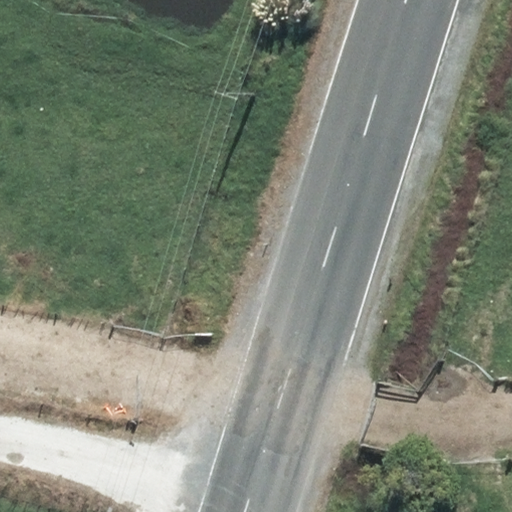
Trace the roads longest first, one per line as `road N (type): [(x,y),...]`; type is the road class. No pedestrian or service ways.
road 1 (tertiary): [(243,511),(407,0)]
road 2 (track): [(272,420),(511,415)]
